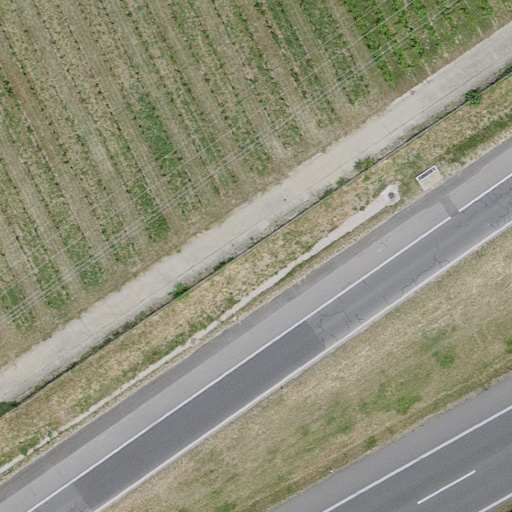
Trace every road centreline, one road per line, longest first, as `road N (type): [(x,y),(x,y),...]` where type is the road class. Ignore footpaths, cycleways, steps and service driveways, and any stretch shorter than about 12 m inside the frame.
road 1 (track): [(511,39),(0,386)]
road 2 (motorway): [(511,189),(58,511)]
road 3 (motorway): [(511,451),(405,511)]
